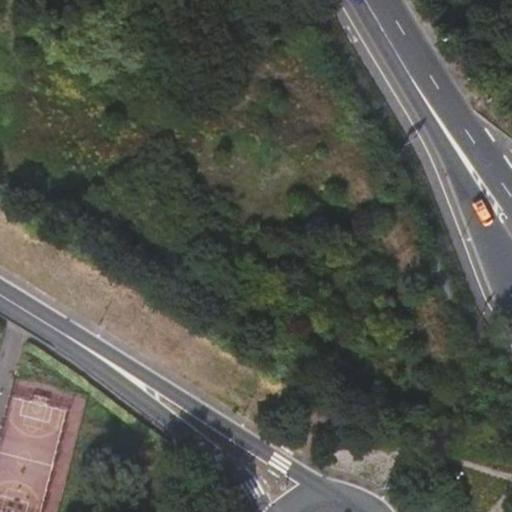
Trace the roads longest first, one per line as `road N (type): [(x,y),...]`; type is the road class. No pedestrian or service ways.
road 1 (tertiary): [(361,509),(47,322)]
road 2 (tertiary): [(47,322),(252,487),(267,511)]
road 3 (secondary): [(419,70),(511,273)]
